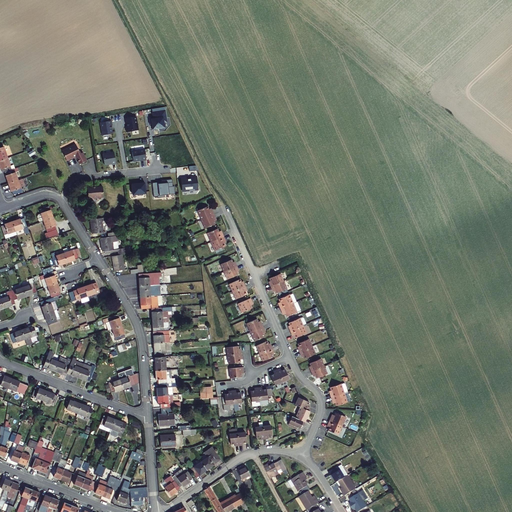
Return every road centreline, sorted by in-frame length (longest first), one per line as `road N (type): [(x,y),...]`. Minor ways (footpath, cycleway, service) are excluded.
road 1 (track): [(114,0),(224,208)]
road 2 (residential): [(99,261),(140,333),(147,416)]
road 3 (residential): [(224,208),(290,356)]
road 4 (residential): [(0,359),(147,416)]
road 5 (residential): [(115,511),(0,466)]
